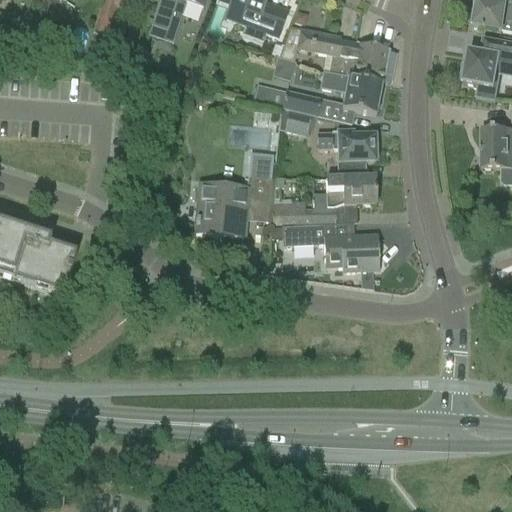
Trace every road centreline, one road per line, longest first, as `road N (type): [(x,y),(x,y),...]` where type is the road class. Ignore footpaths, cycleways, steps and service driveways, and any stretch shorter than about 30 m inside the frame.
road 1 (residential): [(449,299),(400,316),(173,288),(89,215),(0,183)]
road 2 (residential): [(449,299),(413,142),(421,19)]
road 3 (secondary): [(449,422),(253,418),(186,427)]
road 4 (secondary): [(186,427),(248,439),(443,446)]
road 5 (secondary): [(0,408),(186,427)]
road 6 (residential): [(449,299),(449,422)]
